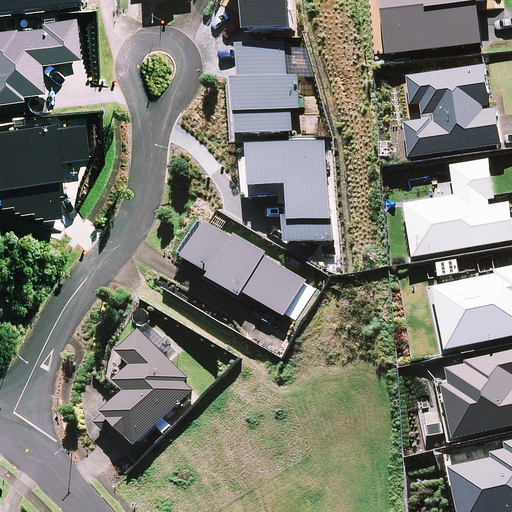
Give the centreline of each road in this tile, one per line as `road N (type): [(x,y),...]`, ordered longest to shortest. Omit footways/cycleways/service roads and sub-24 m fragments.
road 1 (residential): [(158,131),(137,217),(64,305),(7,435)]
road 2 (residential): [(158,131),(135,101),(130,54),(141,43),(168,40),(185,62),(161,117)]
